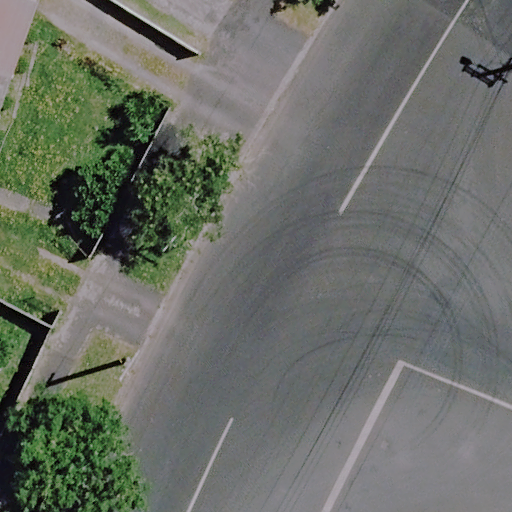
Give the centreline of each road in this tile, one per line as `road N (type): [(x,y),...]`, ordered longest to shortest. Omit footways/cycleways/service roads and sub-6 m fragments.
road 1 (residential): [(284,320),(470,0)]
road 2 (residential): [(511,410),(284,320)]
road 3 (residential): [(191,511),(284,320)]
